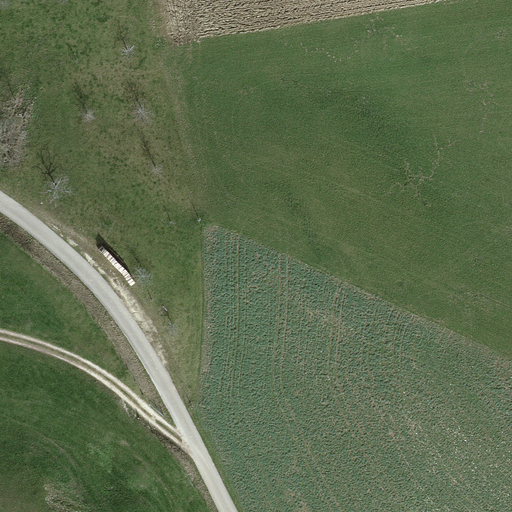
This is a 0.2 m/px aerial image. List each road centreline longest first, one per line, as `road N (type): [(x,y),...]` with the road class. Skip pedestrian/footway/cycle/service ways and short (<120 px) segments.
road 1 (track): [(223,511),(131,317),(63,248),(0,206)]
road 2 (track): [(0,335),(80,365),(191,449)]
